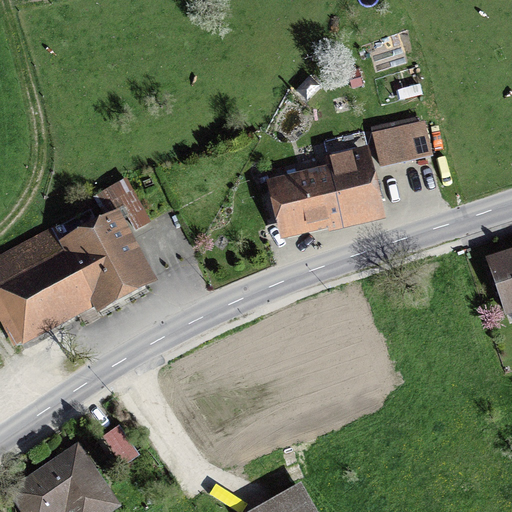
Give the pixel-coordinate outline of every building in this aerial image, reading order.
[(430,155),(424,126),(374,137),(381,167),(430,155)] [(325,180),(334,219),(376,210),(363,152),(330,160),(334,178),(325,180)] [(334,219),(325,180),(277,191),(286,231),(334,219)] [(127,182),(95,198),(105,219),(123,210),(136,230),(149,223),(127,182)] [(71,255),(94,298),(98,306),(143,281),(113,225),(100,232),(90,213),(57,230),(71,255)] [(94,298),(71,255),(0,292),(0,317),(13,341),(94,298)] [(511,304),(511,255),(489,263),(504,307),(511,304)] [(119,428),(105,437),(123,465),(137,456),(119,428)] [(77,452),(44,475),(67,509),(75,504),(80,511),(105,511),(114,506),(77,452)] [(26,511),(62,511),(67,509),(44,475),(14,495),(26,511)] [(253,511),(311,511),(297,487),(253,511)]
